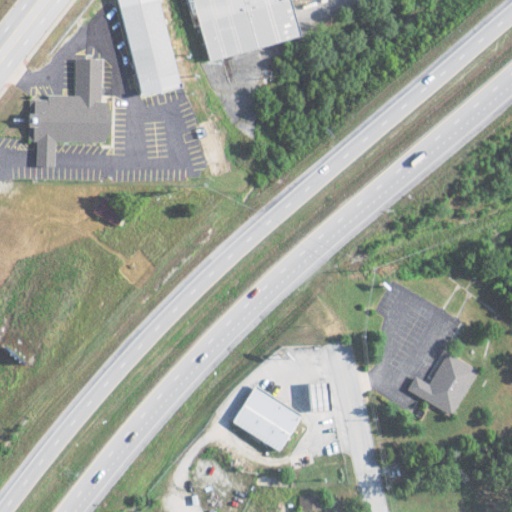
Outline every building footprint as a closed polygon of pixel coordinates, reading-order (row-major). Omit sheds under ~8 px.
[(112,0),(134,95),(173,87),(153,0),(112,0)] [(184,0),(201,63),(292,38),(282,0),(184,0)] [(51,140),(101,141),(102,102),(96,101),(96,58),(71,58),(71,94),(43,94),(43,99),(29,99),(29,112),(22,112),(22,126),(26,126),(26,141),(32,141),(32,166),(51,166),(51,140)] [(120,208),(95,197),(88,213),(113,224),(120,208)] [(403,390),(449,415),(473,370),(442,353),(425,383),(410,376),(403,390)] [(276,451),(296,413),(247,386),(226,424),(276,451)] [(318,510),(318,495),(297,495),(297,510),(318,510)]
